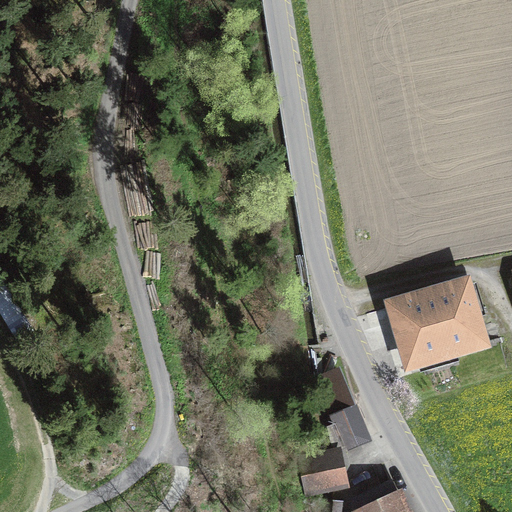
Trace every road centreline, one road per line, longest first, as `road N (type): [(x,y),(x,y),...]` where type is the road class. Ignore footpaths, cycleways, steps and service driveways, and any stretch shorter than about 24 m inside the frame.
road 1 (track): [(129,0),(104,156),(163,413),(143,463),(65,511)]
road 2 (unclassified): [(274,0),(325,275),(346,342),(438,511)]
